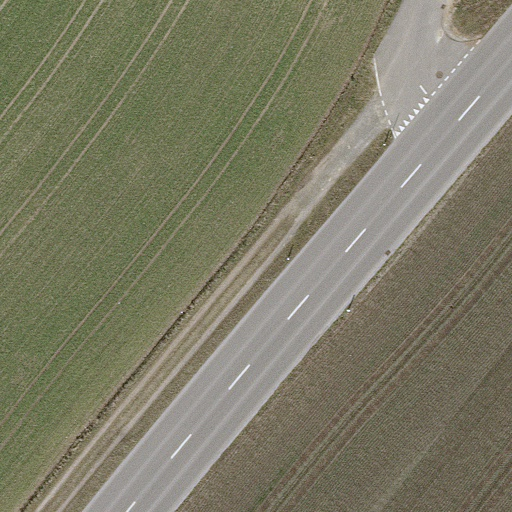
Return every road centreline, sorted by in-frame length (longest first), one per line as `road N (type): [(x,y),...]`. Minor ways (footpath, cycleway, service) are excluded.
road 1 (track): [(41,511),(273,233),(427,94)]
road 2 (tertiary): [(123,511),(457,122)]
road 3 (unclassified): [(421,0),(407,34),(410,62),(427,94),(457,122)]
